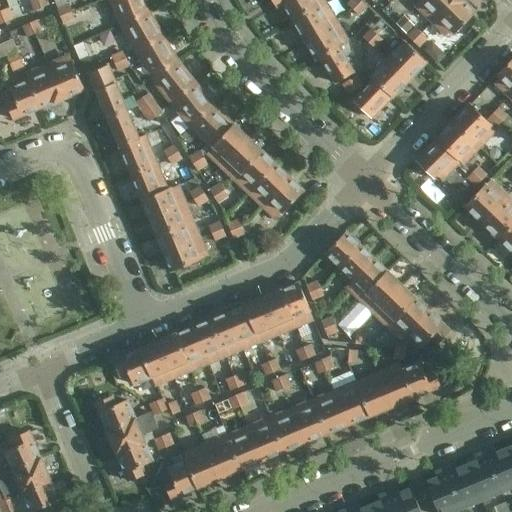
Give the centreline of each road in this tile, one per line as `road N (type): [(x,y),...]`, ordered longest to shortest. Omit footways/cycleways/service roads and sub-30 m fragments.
road 1 (residential): [(140,327),(297,260),(365,183)]
road 2 (residential): [(265,511),(511,412)]
road 3 (residential): [(140,327),(63,147),(0,172)]
road 4 (residential): [(365,183),(225,41),(200,0)]
road 5 (residential): [(365,183),(511,30)]
road 6 (residential): [(511,320),(365,183)]
road 7 (residential): [(97,511),(40,367)]
